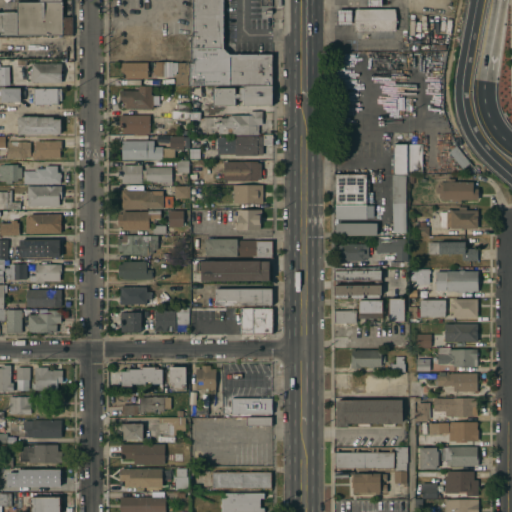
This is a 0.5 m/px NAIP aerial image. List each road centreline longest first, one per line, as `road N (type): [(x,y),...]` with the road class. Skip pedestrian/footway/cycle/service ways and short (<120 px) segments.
road 1 (residential): [(92,0),(93,511)]
road 2 (residential): [(301,350),(0,351)]
road 3 (residential): [(509,231),(509,511)]
road 4 (secondary): [(301,350),(301,111)]
road 5 (motorway): [(473,0),(463,110),(478,143),(511,175)]
